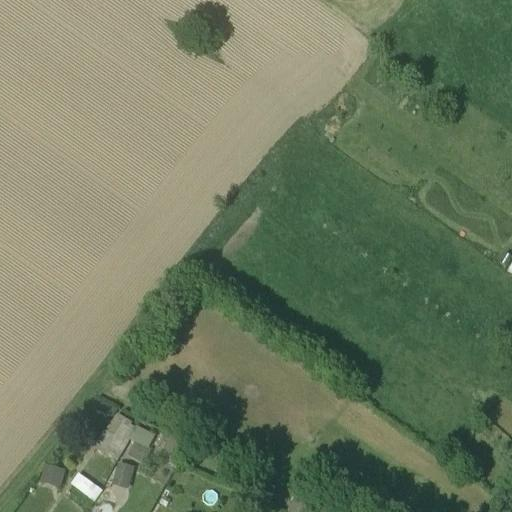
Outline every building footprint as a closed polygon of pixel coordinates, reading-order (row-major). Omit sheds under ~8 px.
[(502,400),(488,419),(495,425),(509,405),(502,400)] [(120,409),(95,444),(120,458),(124,450),(137,424),(139,419),(120,409)] [(157,435),(137,424),(124,450),(144,460),(157,435)] [(64,466),(48,462),(44,480),(60,484),(64,466)] [(131,462),(116,462),(115,485),(130,486),(131,462)] [(102,489),(81,471),(70,483),(92,501),(102,489)] [(302,511),(306,506),(293,500),(287,511),(302,511)]
